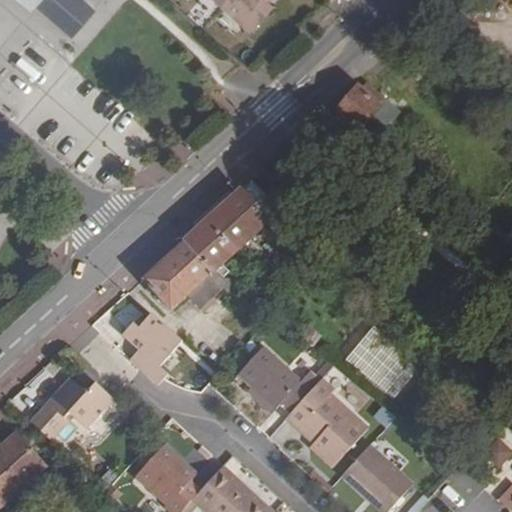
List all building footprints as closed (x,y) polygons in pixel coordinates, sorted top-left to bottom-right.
[(22,0),(32,8),(34,5),(70,37),(93,11),(81,0),(22,0)] [(212,0),(249,36),(272,12),(262,2),(263,0),(212,0)] [(358,88),(337,111),(360,133),(374,117),(385,126),(398,111),(368,86),(362,92),(358,88)] [(267,222),(239,191),(184,241),(213,273),(214,271),(222,278),(227,272),(219,265),(267,222)] [(184,241),(141,281),(170,312),(187,296),(199,309),(228,283),(222,278),(214,271),(213,273),(184,241)] [(151,316),(139,329),(133,324),(122,337),(138,352),(130,362),(134,364),(159,386),(162,382),(164,380),(168,376),(159,368),(183,343),(151,316)] [(264,347),(238,377),(251,388),(275,411),(280,406),(291,415),(322,380),(310,369),(300,380),(264,347)] [(87,431),(115,402),(96,384),(97,382),(98,379),(98,376),(96,373),(95,371),(93,369),(90,369),(87,369),(84,370),(82,371),(73,382),(69,379),(30,423),(51,443),(69,423),(63,418),(67,413),(87,431)] [(331,369),(322,380),(336,391),(345,380),(331,369)] [(333,469),(368,430),(330,396),(334,392),(322,380),(291,415),(286,419),(314,444),(310,449),(333,469)] [(0,507),(0,508),(45,468),(15,435),(2,447),(0,444),(0,507)] [(511,451),(495,435),(476,455),(495,472),(511,454),(511,451)] [(195,474),(165,446),(135,478),(166,505),(164,507),(169,511),(181,511),(185,508),(200,492),(188,481),(195,474)] [(389,511),(413,486),(369,446),(342,477),(368,500),(370,498),(386,511),(389,511)] [(486,490),(494,481),(469,458),(460,467),(486,490)] [(250,499),(254,495),(223,467),(219,471),(250,499)] [(189,511),(194,511),(199,507),(204,511),(272,511),(254,495),(250,499),(219,471),(200,492),(185,508),(189,511)] [(511,511),(511,486),(498,501),(511,511)]
